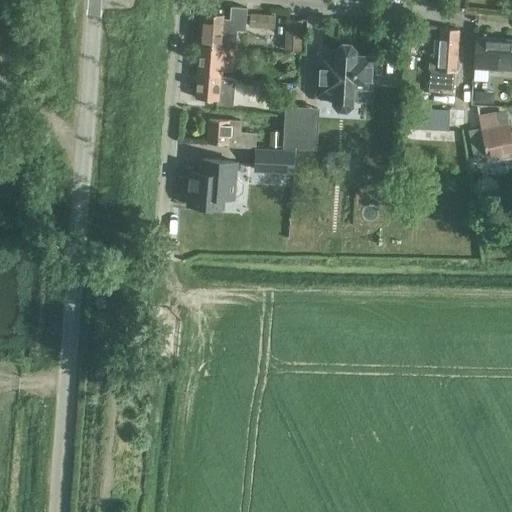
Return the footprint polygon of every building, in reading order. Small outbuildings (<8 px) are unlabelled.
[(202,12),(199,46),(235,49),(237,23),(246,24),(247,8),(230,6),(229,19),(223,18),(223,14),(202,12)] [(249,23),(281,26),(282,13),(250,11),(249,23)] [(285,48),(301,48),(302,17),(286,16),(285,48)] [(452,89),(453,71),(455,71),(458,29),(440,28),(437,69),(428,68),(427,87),(452,89)] [(473,68),(511,70),(511,39),(475,37),(473,68)] [(374,95),(374,81),(376,55),(355,54),(355,52),(354,52),(354,48),(349,43),(343,43),(338,48),(338,51),(337,51),(336,58),(319,57),(318,94),(334,95),(334,97),(336,98),(336,101),(340,106),(346,106),(351,102),(351,99),(355,99),(355,95),(374,95)] [(199,46),(197,74),(220,76),(221,70),(231,71),(233,54),(242,55),(243,49),(235,49),(199,46)] [(220,76),(197,74),(195,98),(217,100),(216,104),(232,105),(234,80),(220,76)] [(284,146),(308,147),(310,107),(286,106),(284,146)] [(418,111),(418,129),(448,129),(447,111),(418,111)] [(470,134),(474,158),(511,150),(511,138),(509,122),(507,122),(506,118),(502,119),(500,113),(479,117),(482,132),(470,134)] [(209,119),(207,142),(207,143),(227,145),(227,147),(254,149),(255,134),(240,133),(240,121),(209,119)] [(254,169),(292,171),(293,152),(255,150),(254,169)] [(232,198),(232,195),(236,195),(242,191),(242,183),(237,178),(234,178),(235,162),(202,159),(201,172),(191,172),(188,205),(221,208),(222,197),(232,198)]
